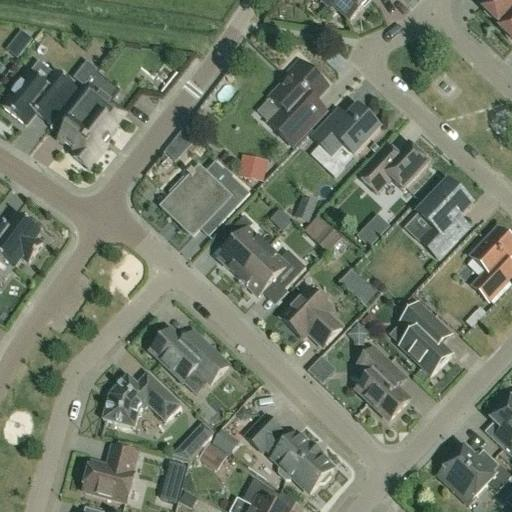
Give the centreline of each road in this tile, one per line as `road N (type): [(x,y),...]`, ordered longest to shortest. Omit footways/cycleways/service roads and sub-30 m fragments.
road 1 (residential): [(391,473),(176,270)]
road 2 (residential): [(40,511),(77,380),(176,270)]
road 3 (residential): [(424,28),(386,38),(374,50),(375,71),(511,202)]
road 4 (residential): [(107,210),(254,0)]
road 5 (residential): [(0,380),(100,224)]
road 6 (residential): [(391,473),(511,346)]
